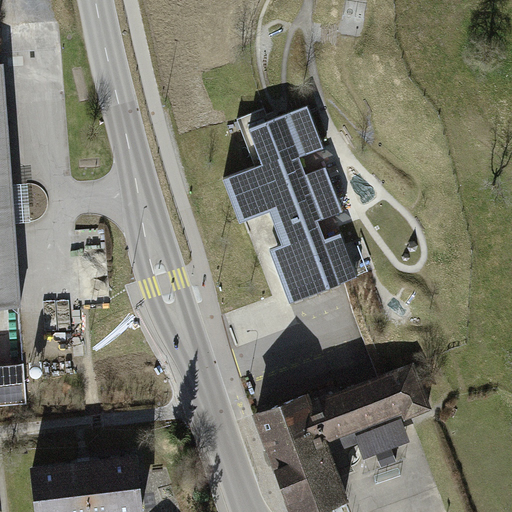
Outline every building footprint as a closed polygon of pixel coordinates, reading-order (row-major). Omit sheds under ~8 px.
[(0,62),(0,306),(20,305),(13,202),(3,63),(0,62)] [(265,108),(237,118),(255,166),(224,177),(240,221),(270,210),(282,243),(270,247),(289,300),(358,275),(342,232),(325,238),(318,219),(343,210),(327,166),(306,174),(299,156),(324,147),(308,105),(269,119),(265,108)] [(29,184),(14,185),(16,222),(31,221),(29,184)] [(24,363),(0,364),(0,405),(27,404),(24,363)] [(307,394),(257,413),(294,511),(304,511),(345,497),(326,446),(408,415),(407,414),(428,406),(412,363),(310,403),(307,394)] [(367,458),(412,440),(404,417),(358,435),(367,458)] [(373,456),(375,467),(398,462),(395,451),(373,456)] [(136,456),(33,467),(38,511),(122,511),(142,510),(136,456)]
